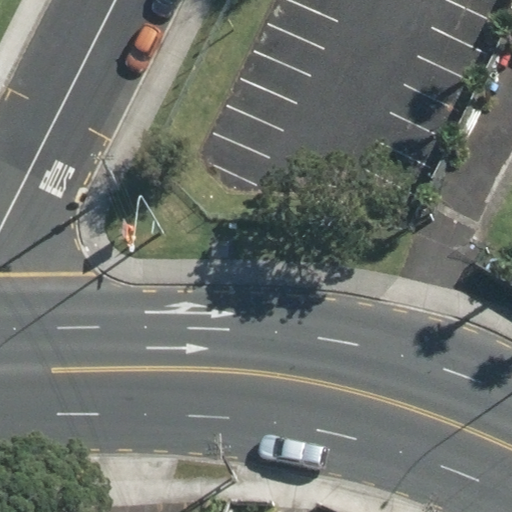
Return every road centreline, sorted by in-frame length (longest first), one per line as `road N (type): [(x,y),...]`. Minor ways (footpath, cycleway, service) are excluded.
road 1 (secondary): [(511,445),(325,379),(219,370),(0,372)]
road 2 (residential): [(0,228),(116,0)]
